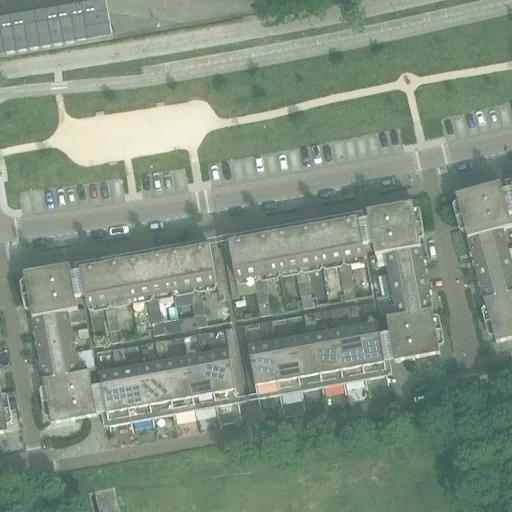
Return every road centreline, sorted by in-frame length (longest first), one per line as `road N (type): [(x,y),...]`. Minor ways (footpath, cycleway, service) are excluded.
road 1 (residential): [(0,225),(427,156),(511,134)]
road 2 (residential): [(511,7),(229,66),(0,95)]
